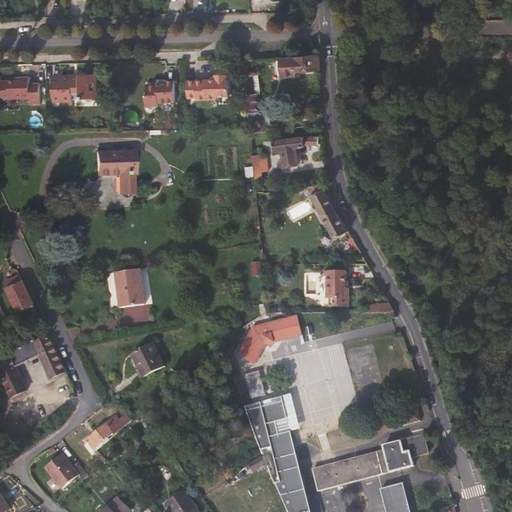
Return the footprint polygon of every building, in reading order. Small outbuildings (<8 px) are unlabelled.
[(295,77),(319,74),(316,58),(279,63),(281,83),(295,81),(295,77)] [(237,70),(236,70),(236,65),(224,65),(224,70),(196,71),(196,89),(205,89),(205,90),(225,91),(224,87),(237,87),(237,70)] [(103,81),(104,66),(88,66),(88,68),(79,68),(79,66),(60,67),(60,92),(66,93),(65,92),(70,92),(70,95),(80,95),(80,89),(91,89),(91,88),(100,89),(101,81),(103,81)] [(265,67),(254,67),(255,88),(267,88),(265,67)] [(37,74),(37,68),(23,68),(23,72),(9,71),(9,87),(12,90),(38,89),(38,95),(49,95),(48,75),(37,74)] [(166,93),(183,93),(183,71),(174,71),(174,75),(155,73),(154,84),(153,84),(153,95),(158,100),(161,96),(166,96),(166,93)] [(282,102),(269,103),(267,88),(255,88),(257,106),(268,106),(270,124),(271,124),(283,122),(282,102)] [(270,124),(268,106),(257,106),(258,119),(258,126),(270,124)] [(272,130),(271,124),(270,124),(258,126),(259,134),(264,134),(264,130),(272,130)] [(305,151),(305,148),(321,145),(319,134),(271,143),(274,154),(280,153),(283,167),(296,164),(294,153),(305,151)] [(145,165),(144,142),(107,141),(107,166),(127,166),(127,183),(143,184),(143,165),(145,165)] [(265,159),(265,149),(250,149),(253,187),(261,187),(261,177),(263,177),(263,172),(263,168),(260,166),(260,159),(265,159)] [(334,208),(321,179),(306,182),(320,214),(334,208)] [(298,194),(301,201),(307,198),(305,192),(298,194)] [(346,231),(334,208),(320,214),(331,238),(346,231)] [(262,273),(260,260),(252,261),(253,274),(262,273)] [(350,285),(345,285),(345,271),(325,271),(325,298),(332,298),(332,305),(350,305),(350,285)] [(148,305),(144,275),(119,279),(122,309),(148,305)] [(34,315),(18,286),(2,293),(17,324),(34,315)] [(360,300),(360,310),(392,311),(387,300),(360,300)] [(0,311),(0,310),(0,341),(13,335),(11,333),(8,335),(0,318),(0,311)] [(277,342),(303,336),(298,316),(254,327),(239,354),(256,363),(265,346),(277,342)] [(149,373),(168,361),(156,340),(136,351),(149,373)] [(67,382),(56,359),(50,344),(35,352),(32,349),(10,361),(12,366),(0,371),(0,377),(16,408),(30,400),(19,378),(41,366),(51,386),(53,389),(67,382)] [(288,511),(310,511),(290,430),(300,428),(292,394),(244,406),(288,511)] [(421,422),(417,406),(386,414),(391,430),(421,422)] [(120,432),(133,419),(126,412),(120,418),(115,413),(108,421),(120,432)] [(95,434),(106,426),(99,417),(81,431),(90,443),(97,437),(95,434)] [(415,466),(413,459),(429,454),(424,437),(384,447),(384,451),(314,470),(320,492),(415,466)] [(46,467),(61,487),(80,472),(64,452),(46,467)] [(237,484),(268,467),(264,456),(249,464),(252,469),(234,479),(237,484)] [(65,492),(83,477),(84,480),(89,476),(84,469),(80,472),(61,487),(65,492)] [(410,511),(402,483),(380,489),(385,511),(410,511)] [(198,511),(185,492),(167,504),(173,511),(198,511)] [(0,511),(7,511),(11,510),(0,493),(0,511)] [(131,511),(118,499),(105,511),(131,511)]
